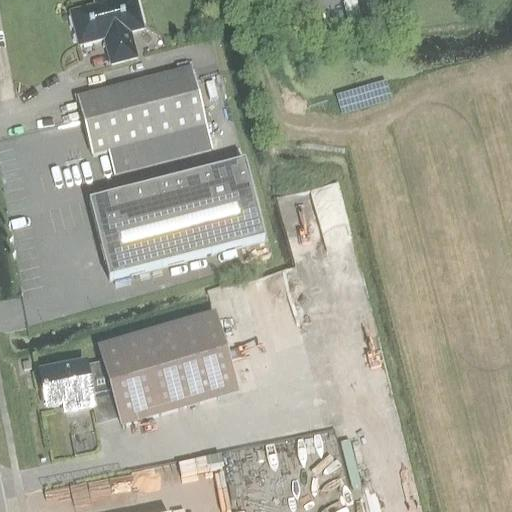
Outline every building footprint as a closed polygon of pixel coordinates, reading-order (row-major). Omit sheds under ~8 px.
[(130,34),(143,31),(134,0),(125,0),(70,14),(79,48),(104,41),(111,66),(136,60),(130,34)] [(191,71),(77,100),(92,158),(108,154),(114,177),(212,152),(191,71)] [(245,164),(89,204),(109,283),(265,243),(245,164)] [(214,318),(99,351),(103,366),(86,369),(85,367),(73,369),(72,366),(56,369),(57,372),(40,376),(47,409),(64,406),(65,414),(93,408),(91,396),(111,392),(122,428),(235,395),(214,318)] [(29,363),(22,364),(23,372),(31,371),(29,363)]
